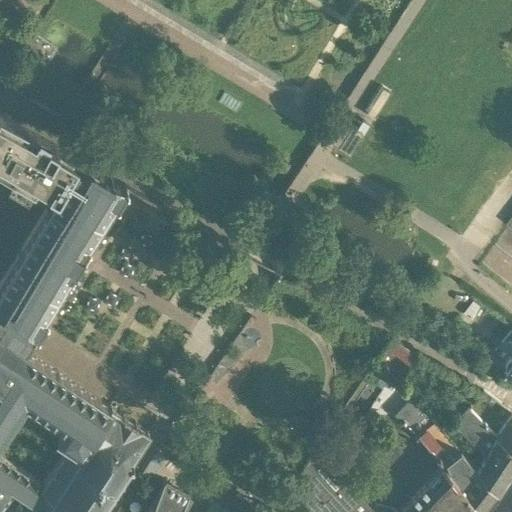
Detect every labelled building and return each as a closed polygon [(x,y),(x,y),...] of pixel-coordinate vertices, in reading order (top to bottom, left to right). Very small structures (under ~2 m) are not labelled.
[(29,98),(0,80),(0,111),(61,147),(69,133),(70,131),(73,126),(72,124),(72,123),(64,118),(29,98)] [(218,102),(236,113),(242,103),(224,92),(218,102)] [(36,180),(55,191),(77,156),(74,158),(70,155),(71,153),(61,147),(0,111),(0,166),(32,185),(36,180)] [(0,503),(13,484),(24,492),(10,511),(38,511),(109,405),(23,348),(35,328),(36,330),(38,329),(38,328),(38,327),(37,327),(44,315),(45,316),(46,315),(47,314),(46,313),(45,312),(44,313),(43,313),(69,271),(70,271),(71,271),(71,270),(71,269),(74,263),(75,263),(76,263),(80,265),(80,267),(81,267),(82,267),(82,266),(82,265),(89,254),(90,254),(90,253),(90,252),(89,252),(89,253),(84,250),(84,248),(83,248),(87,242),(89,242),(89,241),(89,240),(88,240),(114,198),(115,199),(115,200),(116,201),(117,200),(118,199),(117,198),(124,186),(125,187),(126,186),(126,184),(125,183),(124,184),(77,156),(55,191),(17,254),(0,280),(0,503)] [(479,306),(473,300),(463,312),(470,317),(479,306)] [(511,355),(510,357),(508,361),(508,364),(503,370),(511,376),(511,355)] [(445,411),(451,419),(482,451),(475,465),(496,488),(511,463),(511,446),(468,406),(480,392),(465,383),(454,394),(458,398),(445,411)] [(483,389),(480,392),(468,406),(511,446),(511,411),(505,419),(491,408),(489,410),(484,407),(492,396),(483,389)] [(418,435),(422,439),(423,438),(443,462),(481,507),(496,488),(475,465),(445,431),(444,431),(433,419),(432,419),(420,404),(409,397),(393,414),(402,423),(416,437),(418,435)] [(97,511),(101,507),(105,510),(107,506),(103,504),(110,493),(114,496),(116,492),(112,490),(119,479),(123,482),(125,478),(121,476),(129,464),(133,465),(134,461),(133,461),(134,459),(132,458),(132,457),(137,460),(142,451),(147,445),(142,442),(149,432),(109,405),(38,511),(97,511)] [(402,423),(395,432),(412,449),(422,439),(418,435),(416,437),(402,423)] [(395,432),(388,442),(405,456),(412,449),(395,432)] [(388,442),(382,451),(400,464),(405,456),(388,442)] [(382,451),(375,460),(393,473),(400,464),(382,451)] [(375,460),(369,470),(386,482),(393,473),(375,460)] [(476,511),(481,507),(443,462),(396,511),(476,511)] [(356,474),(344,486),(336,494),(305,463),(301,469),(286,490),(308,511),(365,511),(374,504),(371,500),(372,491),(375,491),(362,479),(356,474)] [(369,470),(362,479),(375,491),(379,492),(386,482),(369,470)] [(179,511),(180,511),(189,495),(164,481),(145,511),(179,511)] [(238,511),(243,503),(222,489),(215,500),(237,511),(238,511)] [(237,511),(215,500),(213,499),(206,511),(237,511)]
